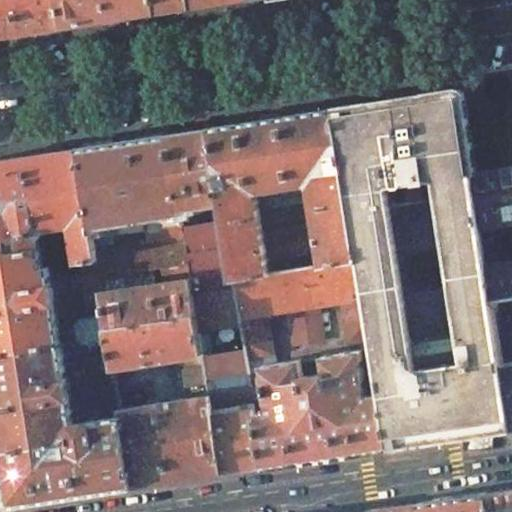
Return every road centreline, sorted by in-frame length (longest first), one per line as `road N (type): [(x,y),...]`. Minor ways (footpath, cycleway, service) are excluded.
road 1 (secondary): [(511,22),(0,94)]
road 2 (residential): [(197,511),(511,463)]
